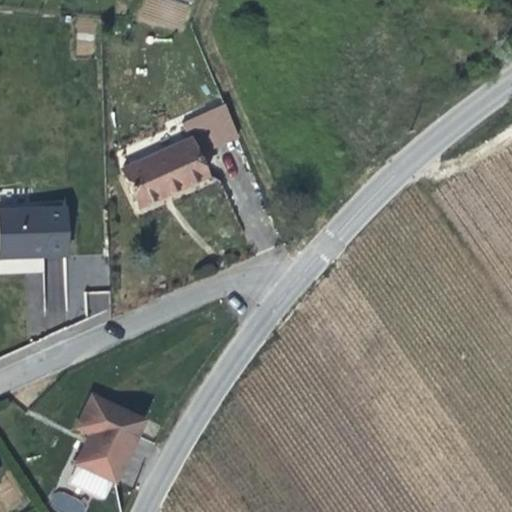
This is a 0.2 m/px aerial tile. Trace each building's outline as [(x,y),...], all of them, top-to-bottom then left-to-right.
[(174,0),(146,0),(142,16),(183,28),(190,4),(174,0)] [(73,53),(92,55),(97,18),(78,16),(73,53)] [(307,141),(368,92),(313,23),(252,71),(307,141)] [(148,210),(212,180),(195,144),(130,174),(148,210)] [(0,206),(0,257),(71,256),(69,204),(0,206)] [(0,258),(0,271),(43,272),(44,259),(0,258)] [(89,312),(110,309),(107,291),(86,294),(89,312)] [(141,428),(86,401),(70,432),(85,439),(70,469),(110,488),(141,428)] [(47,507),(57,511),(82,511),(86,504),(56,489),(47,507)]
